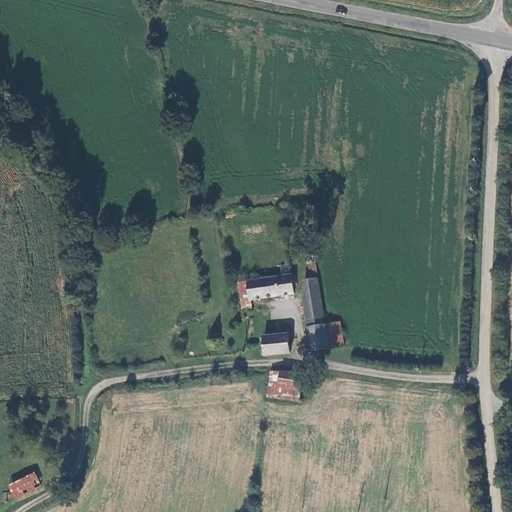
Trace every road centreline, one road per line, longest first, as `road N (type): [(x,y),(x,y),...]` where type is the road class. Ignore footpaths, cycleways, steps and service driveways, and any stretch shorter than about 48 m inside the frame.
road 1 (unclassified): [(483,380),(300,361),(111,379),(92,389),(69,476),(17,511)]
road 2 (tertiary): [(483,380),(495,38)]
road 3 (tertiary): [(495,38),(299,0)]
road 4 (tertiary): [(494,511),(483,380)]
